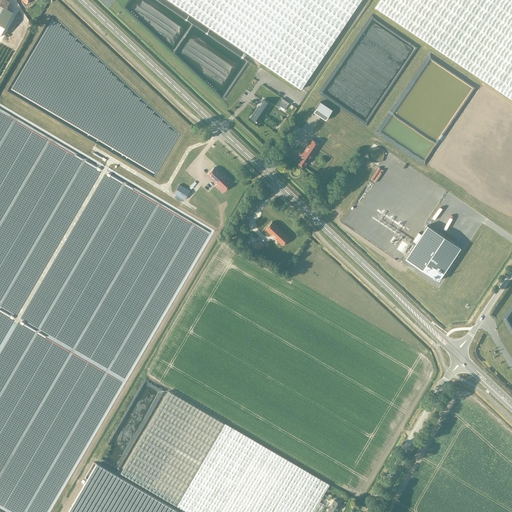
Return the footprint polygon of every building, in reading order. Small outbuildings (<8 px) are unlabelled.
[(169,0),(301,89),(360,0),(169,0)] [(511,0),(380,0),(375,8),(511,99),(511,0)] [(0,9),(0,35),(12,13),(3,8),(1,11),(0,9)] [(259,105),(251,117),(255,120),(255,121),(256,121),(259,123),(271,105),(263,100),(261,102),(259,105)] [(332,110),(320,102),(313,112),(326,120),(332,110)] [(334,116),(330,122),(344,130),(347,125),(334,116)] [(312,139),(296,163),(304,168),(320,145),(312,139)] [(183,162),(189,165),(195,155),(189,152),(183,162)] [(231,184),(214,167),(207,175),(225,191),(231,184)] [(190,191),(179,185),(174,193),(184,199),(190,191)] [(240,219),(235,228),(239,230),(244,221),(240,219)] [(272,222),(265,229),(282,245),(289,238),(272,222)] [(427,225),(405,259),(438,281),(460,248),(427,225)] [(260,242),(254,248),(258,252),(260,249),(259,249),(263,245),(260,242)] [(176,506),(185,511),(320,511),(323,507),(318,504),(329,485),(224,423),(224,424),(168,392),(121,473),(176,506)] [(178,511),(96,464),(67,511),(178,511)] [(329,511),(327,511),(336,511),(341,504),(334,500),(328,510),(329,511)]
